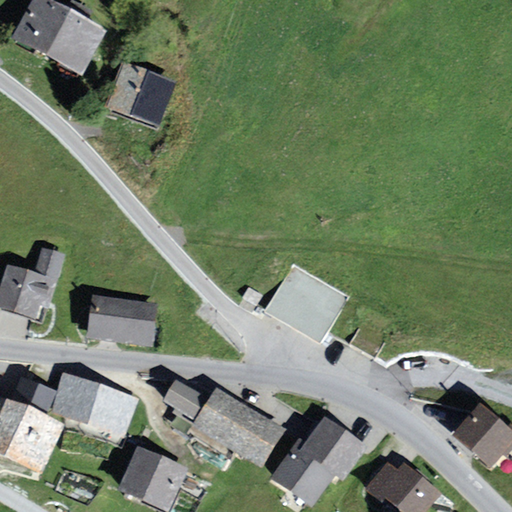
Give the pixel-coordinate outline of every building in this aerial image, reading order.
[(52,0),(32,0),(12,40),(82,76),(107,28),(52,0)] [(121,63),(104,109),(158,128),(174,82),(121,63)] [(10,265),(0,298),(0,309),(35,319),(40,305),(51,308),(66,253),(42,246),(34,272),(10,265)] [(293,264),(264,312),(321,346),(350,298),(293,264)] [(262,295),(248,287),(242,299),(256,306),(262,295)] [(93,295),(88,340),(153,347),(158,302),(93,295)] [(57,394),(50,417),(128,443),(142,402),(63,376),(57,394)] [(57,394),(20,380),(10,404),(10,406),(48,423),(50,417),(57,394)] [(181,385),(166,409),(195,427),(210,403),(181,385)] [(195,427),(192,432),(261,474),(286,434),(217,391),(210,403),(195,427)] [(10,404),(0,399),(0,420),(7,405),(10,406),(10,404)] [(0,420),(0,462),(42,479),(65,430),(48,423),(10,406),(7,405),(0,420)] [(511,433),(481,409),(456,442),(495,473),(511,451),(511,433)] [(300,451),(332,474),(342,480),(367,444),(324,415),(305,443),(300,451)] [(300,451),(305,443),(298,438),(271,478),(311,505),(332,474),(300,451)] [(139,450),(120,494),(164,511),(171,511),(189,471),(139,450)] [(389,468),(370,494),(395,511),(431,511),(443,497),(404,465),(398,474),(389,468)]
